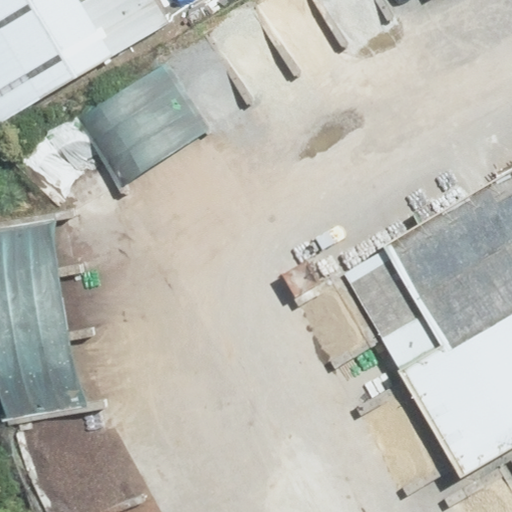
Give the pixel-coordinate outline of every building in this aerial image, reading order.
[(77,0),(0,0),(0,128),(114,58),(77,0)] [(208,0),(184,0),(192,11),(208,0)] [(211,144),(169,61),(56,118),(98,200),(211,144)] [(511,173),(331,284),(456,487),(511,453),(511,173)] [(53,214),(0,222),(0,370),(9,429),(86,416),(53,214)]
